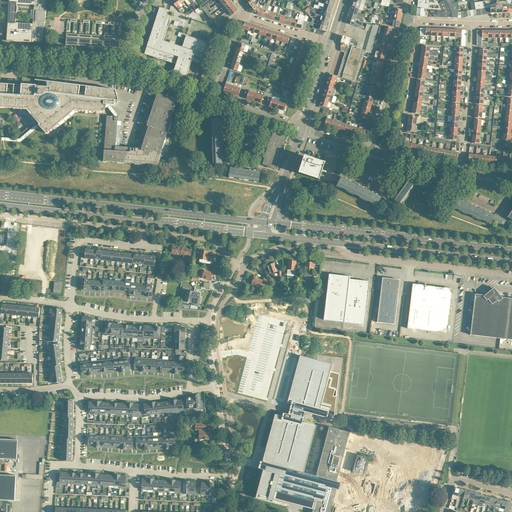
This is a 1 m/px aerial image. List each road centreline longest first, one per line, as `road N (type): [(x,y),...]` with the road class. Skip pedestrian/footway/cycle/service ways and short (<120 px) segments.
road 1 (secondary): [(0,205),(264,235)]
road 2 (secondary): [(263,222),(0,193)]
road 3 (secondary): [(511,250),(313,228)]
road 4 (unclassified): [(336,243),(348,256),(511,276)]
road 5 (secondary): [(336,243),(511,263)]
road 6 (residential): [(462,171),(473,23)]
road 7 (unclassified): [(0,214),(145,231)]
road 8 (residential): [(418,21),(399,159)]
road 9 (residential): [(371,150),(406,21)]
road 10 (residential): [(272,118),(259,160),(232,162),(222,102)]
road 11 (residential): [(143,246),(78,240),(70,306)]
road 12 (residential): [(0,60),(122,70)]
road 13 (residential): [(191,320),(70,306)]
